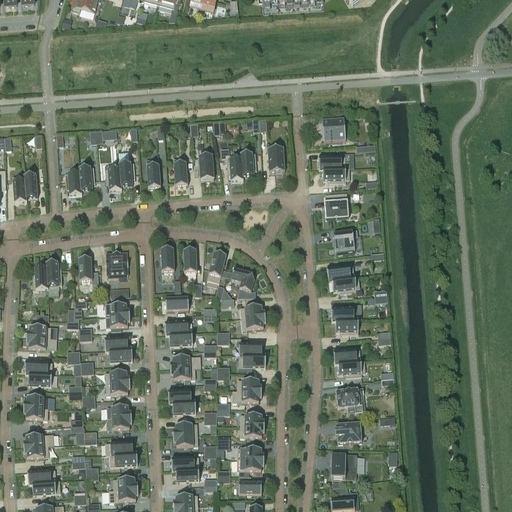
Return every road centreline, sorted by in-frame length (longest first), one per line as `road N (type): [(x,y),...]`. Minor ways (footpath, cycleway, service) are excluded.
road 1 (residential): [(315,332),(304,225),(292,203),(0,230)]
road 2 (residential): [(142,236),(158,511)]
road 3 (residential): [(7,511),(12,255)]
road 4 (residential): [(142,236),(200,238),(255,255),(275,283),(282,333)]
road 5 (residential): [(306,511),(315,332)]
road 6 (residential): [(282,333),(279,511)]
road 7 (residential): [(12,255),(142,236)]
